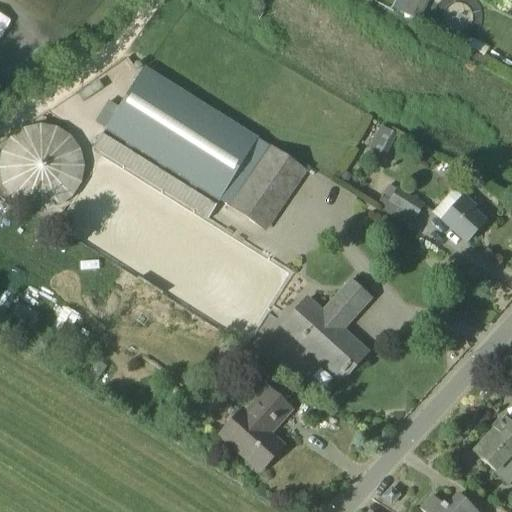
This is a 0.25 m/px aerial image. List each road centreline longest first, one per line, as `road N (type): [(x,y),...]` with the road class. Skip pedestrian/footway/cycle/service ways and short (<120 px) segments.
road 1 (unclassified): [(338,511),(511,325)]
road 2 (track): [(0,127),(109,52),(156,0)]
